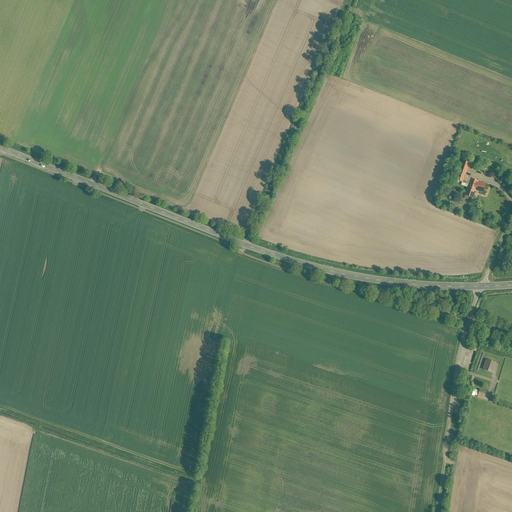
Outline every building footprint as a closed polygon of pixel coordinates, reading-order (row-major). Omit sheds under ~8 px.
[(469,163),(463,161),(456,181),(462,183),(469,163)] [(478,182),(470,179),(464,196),(473,198),(475,190),(478,182)] [(486,185),(478,182),(475,190),(483,193),(486,185)] [(485,359),(482,369),(493,373),(496,363),(485,359)] [(480,389),(477,397),(487,401),(490,392),(480,389)]
